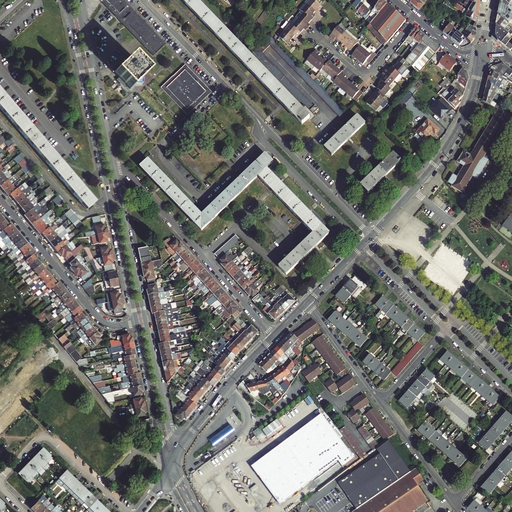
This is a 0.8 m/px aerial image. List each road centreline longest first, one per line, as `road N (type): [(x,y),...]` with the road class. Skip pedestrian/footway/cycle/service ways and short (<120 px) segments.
road 1 (residential): [(227,87),(160,152),(204,198),(264,140)]
road 2 (secondary): [(66,0),(111,205)]
road 3 (tertiary): [(371,235),(444,151),(480,64)]
road 4 (residential): [(0,199),(95,315),(136,322)]
road 5 (residential): [(0,479),(44,435),(127,511)]
road 6 (secondary): [(112,166),(76,0)]
road 7 (residential): [(60,350),(167,468)]
road 8 (secondary): [(145,321),(112,166)]
road 9 (tertiary): [(173,454),(273,336)]
road 10 (residential): [(310,32),(367,80),(416,18)]
road 11 (residential): [(111,205),(75,210),(0,122)]
road 12 (secondary): [(136,322),(167,468)]
road 13 (residential): [(264,140),(363,244)]
road 14 (secondary): [(173,454),(145,321)]
road 15 (residential): [(203,256),(127,172),(112,166)]
road 16 (residential): [(381,402),(306,302)]
road 17 (residential): [(454,502),(381,402)]
road 18 (residential): [(143,0),(227,87)]
